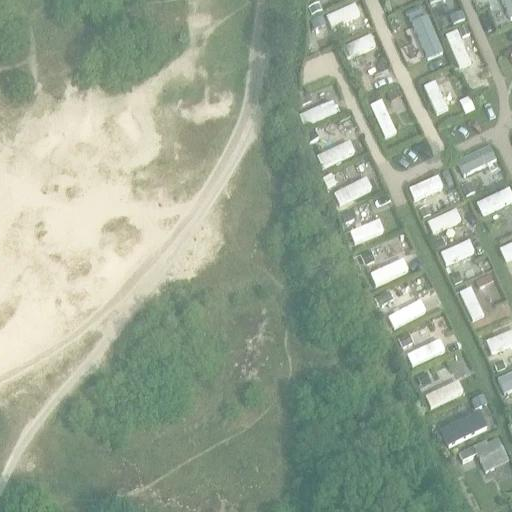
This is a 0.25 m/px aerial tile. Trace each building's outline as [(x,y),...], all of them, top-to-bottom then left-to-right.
[(428,0),(437,21),(449,16),(441,0),(428,0)] [(511,0),(497,0),(508,24),(511,21),(511,0)] [(354,7),(326,20),(331,30),(335,28),(337,32),(345,29),(343,25),(359,18),(354,7)] [(446,38),(459,72),(470,67),(456,34),(446,38)] [(370,38),(341,51),(346,62),(352,59),(358,73),(364,71),(358,56),(374,49),(370,38)] [(414,58),(419,69),(447,57),(442,46),(414,58)] [(360,96),(390,82),(384,71),(355,85),(360,96)] [(432,83),(419,89),(434,122),(447,116),(432,83)] [(303,129),(337,116),(332,105),(299,118),(303,129)] [(382,105),(368,110),(385,148),(399,142),(382,105)] [(314,161),(346,146),(342,135),(309,150),(314,161)] [(489,151),(461,165),(467,176),(495,162),(489,151)] [(326,188),(359,173),(354,162),(321,177),(326,188)] [(437,179),(408,192),(413,203),(442,190),(437,179)] [(340,215),(367,201),(362,191),(334,204),(340,215)] [(427,225),(432,236),(460,223),(455,212),(427,225)] [(352,241),(381,229),(376,218),(359,225),(357,222),(352,224),(353,227),(347,230),(352,241)] [(501,250),(511,244),(511,224),(502,230),(504,235),(495,239),(501,250)] [(468,244),(440,256),(445,267),(448,266),(450,271),(460,266),(458,262),(473,255),(468,244)] [(365,255),(367,259),(360,263),(366,274),(397,259),(392,247),(373,257),(371,252),(365,255)] [(380,303),(412,287),(406,276),(375,293),(380,303)] [(483,314),(476,298),(480,296),(477,289),(473,291),(471,286),(459,291),(460,292),(457,293),(462,306),(466,305),(472,319),(483,314)] [(394,333),(426,316),(420,306),(388,323),(394,333)] [(484,343),(488,353),(511,343),(511,336),(510,332),(484,343)] [(407,362),(439,347),(434,336),(402,351),(407,362)] [(494,370),(501,367),(503,370),(507,368),(505,365),(511,361),(511,349),(490,359),(494,370)] [(425,386),(450,374),(446,364),(421,376),(420,375),(411,379),(416,391),(425,387),(425,386)] [(434,420),(466,405),(461,394),(429,410),(434,420)] [(448,449),(480,433),(475,422),(442,438),(448,449)] [(484,476),(508,464),(497,441),(487,446),(486,443),(458,457),(462,465),(476,458),(484,476)]
